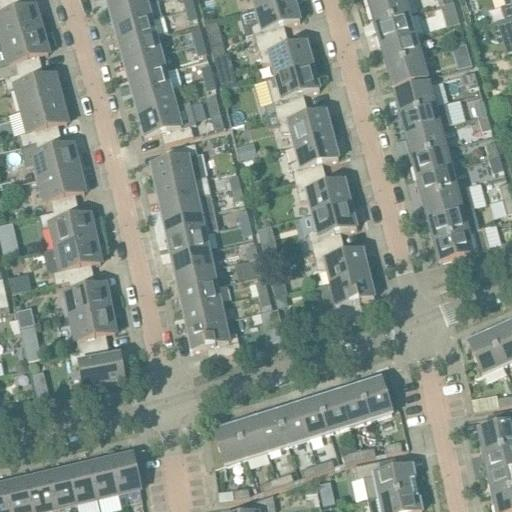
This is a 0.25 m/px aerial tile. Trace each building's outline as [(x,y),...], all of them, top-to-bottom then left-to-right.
[(0,0),(0,10),(22,3),(21,0),(0,0)] [(106,0),(111,16),(147,6),(144,0),(106,0)] [(186,0),(183,1),(186,14),(194,12),(191,0),(186,0)] [(252,0),(256,13),(293,2),(292,0),(252,0)] [(367,0),(370,8),(397,0),(367,0)] [(397,0),(370,8),(376,29),(409,19),(403,0),(397,0)] [(511,0),(501,0),(505,10),(501,11),(505,23),(511,20),(511,0)] [(260,26),(252,31),(253,38),(257,50),(282,43),(279,32),(284,31),(300,26),(293,2),(256,13),(260,26)] [(26,15),(22,3),(0,10),(0,17),(1,22),(0,21),(0,35),(3,46),(42,35),(35,12),(26,15)] [(151,23),(147,6),(111,16),(115,33),(151,23)] [(460,27),(453,6),(441,10),(447,31),(460,27)] [(194,12),(186,14),(189,25),(197,23),(194,12)] [(376,29),(382,50),(415,40),(409,19),(376,29)] [(511,20),(505,23),(497,25),(499,31),(505,29),(507,34),(511,33),(511,32),(511,20)] [(115,33),(120,51),(156,41),(168,37),(164,21),(152,24),(151,23),(115,33)] [(192,36),(195,49),(204,47),(200,34),(192,36)] [(48,58),(42,35),(3,46),(10,69),(15,68),(18,79),(42,72),(39,61),(48,58)] [(457,51),(466,48),(463,39),(454,42),(457,51)] [(382,50),(388,70),(421,61),(415,40),(382,50)] [(120,51),(125,68),(161,58),(156,41),(120,51)] [(282,43),(257,50),(262,68),(272,68),(276,81),(313,71),(306,47),(290,52),(285,53),(282,43)] [(207,58),(204,47),(195,49),(198,60),(207,58)] [(224,49),(211,52),(214,62),(226,58),(224,49)] [(125,68),(130,85),(166,75),(161,58),(125,68)] [(230,59),(215,63),(223,95),(238,91),(230,59)] [(469,60),(455,64),(458,73),(463,72),(472,69),(469,60)] [(427,82),(421,61),(388,70),(394,92),(427,82)] [(201,71),(204,84),(213,82),(209,69),(201,71)] [(276,81),(267,84),(276,118),(301,111),(299,101),(304,99),(320,95),(313,71),(276,81)] [(45,84),(42,72),(18,79),(5,83),(8,95),(16,93),(22,115),(61,104),(55,81),(45,84)] [(130,85),(134,103),(171,93),(166,75),(130,85)] [(470,93),(479,91),(474,76),(466,79),(470,93)] [(216,93),(213,82),(204,84),(207,96),(216,93)] [(395,98),(401,120),(435,111),(429,89),(395,98)] [(134,103),(139,120),(175,110),(171,93),(134,103)] [(67,128),(61,104),(22,115),(28,137),(20,139),(23,151),(36,148),(61,142),(58,130),(67,128)] [(474,108),(478,122),(487,119),(483,105),(474,108)] [(175,110),(139,120),(145,143),(161,138),(164,149),(169,147),(194,141),(191,130),(196,129),(190,106),(175,110)] [(407,141),(440,132),(452,129),(446,108),(435,111),(401,120),(407,141)] [(276,118),(266,121),(269,133),(279,130),(281,137),(291,137),(295,150),(332,140),(326,116),(309,121),(304,122),(301,111),(276,118)] [(483,136),(491,134),(487,119),(478,122),(483,136)] [(446,153),(440,132),(407,141),(412,161),(446,153)] [(299,164),(290,169),(295,187),(320,180),(318,170),(323,169),(339,164),(332,140),(295,150),(299,164)] [(23,151),(21,152),(26,172),(37,170),(40,184),(79,174),(74,156),(73,151),(64,153),(61,142),(36,148),(23,151)] [(491,163),(499,161),(495,146),(486,149),(491,163)] [(202,159),(198,160),(195,148),(170,154),(165,155),(168,166),(152,169),(157,193),(207,181),(202,159)] [(253,149),(239,152),(242,164),(256,160),(253,149)] [(412,161),(418,182),(451,174),(446,153),(412,161)] [(504,175),(499,161),(491,163),(489,164),(493,179),(504,175)] [(85,198),(79,174),(40,184),(46,207),(51,206),(53,217),(78,211),(75,200),(85,198)] [(418,182),(423,203),(457,194),(451,174),(418,182)] [(229,182),(232,194),(240,193),(237,180),(229,182)] [(320,180),(295,187),(300,206),(310,206),(313,219),(351,209),(344,185),(328,190),(323,191),(320,180)] [(161,210),(211,199),(207,181),(157,193),(161,210)] [(503,205),(511,202),(507,188),(499,190),(503,205)] [(469,191),(457,194),(423,203),(429,224),(462,215),(474,212),(469,191)] [(244,205),(240,193),(232,194),(235,207),(244,205)] [(161,210),(165,228),(215,217),(211,199),(161,210)] [(511,217),(511,203),(511,202),(503,205),(507,219),(511,217)] [(317,232),(308,238),(313,256),(338,250),(336,239),(341,238),(357,233),(351,209),(313,219),(317,232)] [(81,223),(78,211),(53,217),(40,220),(43,233),(51,231),(56,253),(95,244),(90,221),(81,223)] [(474,212),(462,215),(429,224),(434,245),(480,233),(474,212)] [(238,217),(241,230),(249,228),(246,215),(238,217)] [(215,217),(165,228),(168,245),(205,237),(219,234),(215,217)] [(252,239),(249,228),(241,230),(244,241),(252,239)] [(480,233),(434,245),(440,267),(466,260),(470,275),(493,266),(484,232),(480,233)] [(168,245),(172,263),(209,255),(205,237),(168,245)] [(95,244),(56,253),(47,255),(47,257),(44,258),(48,277),(51,276),(52,278),(53,277),(56,289),(69,286),(94,281),(91,270),(101,268),(95,244)] [(247,252),(250,265),(258,263),(255,250),(247,252)] [(338,250),(313,256),(318,274),(328,275),(331,288),(369,279),(363,255),(341,260),(338,250)] [(275,266),(278,265),(276,254),(263,258),(266,268),(275,266)] [(176,281),(213,273),(209,255),(172,263),(176,281)] [(262,276),(258,263),(250,265),(251,267),(243,269),(246,280),(262,276)] [(275,266),(266,268),(268,275),(276,273),(275,266)] [(176,281),(180,298),(216,290),(213,273),(176,281)] [(369,279),(331,288),(334,302),(326,307),(331,328),(363,317),(360,307),(374,303),(369,279)] [(96,293),(94,281),(69,286),(71,298),(66,299),(71,323),(111,315),(106,291),(96,293)] [(256,287),(259,299),(267,298),(264,285),(256,287)] [(184,316),(220,308),(216,290),(180,298),(184,316)] [(0,312),(9,311),(6,297),(0,298),(0,312)] [(270,309),(267,298),(259,299),(262,311),(270,309)] [(286,300),(276,303),(278,313),(289,311),(286,300)] [(184,316),(188,333),(224,325),(220,308),(184,316)] [(114,333),(111,315),(71,323),(78,357),(108,352),(106,340),(115,338),(114,333)] [(21,338),(20,333),(18,324),(9,326),(12,340),(21,338)] [(237,338),(227,338),(224,325),(188,333),(193,356),(206,353),(206,355),(215,353),(218,364),(241,357),(237,338)] [(511,336),(509,330),(489,338),(504,371),(511,367),(511,336)] [(22,333),(24,346),(37,344),(34,331),(22,333)] [(281,345),(292,342),(288,331),(278,335),(281,345)] [(504,371),(489,338),(469,348),(484,380),(504,371)] [(108,352),(78,357),(70,359),(72,372),(81,370),(85,393),(124,386),(120,361),(110,363),(108,352)] [(20,364),(16,370),(17,377),(28,374),(26,363),(20,364)] [(381,384),(360,391),(371,425),(392,418),(381,384)] [(371,425),(360,391),(339,397),(350,431),(371,425)] [(47,394),(35,397),(38,409),(50,406),(47,394)] [(339,397),(319,404),(330,438),(350,431),(339,397)] [(511,399),(497,402),(499,412),(511,408),(511,399)] [(330,438),(319,404),(298,410),(309,444),(330,438)] [(298,410),(278,417),(288,451),(309,444),(298,410)] [(479,435),(484,457),(511,450),(511,415),(505,417),(487,420),(490,432),(479,435)] [(288,451),(278,417),(257,423),(268,457),(288,451)] [(257,423),(236,430),(247,464),(268,457),(257,423)] [(247,464),(236,430),(215,437),(226,471),(247,464)] [(385,447),(388,458),(404,455),(401,444),(385,447)] [(375,450),(357,454),(361,464),(377,460),(375,450)] [(511,450),(484,457),(489,478),(511,472),(511,450)] [(353,466),(361,464),(357,454),(350,455),(341,458),(345,469),(353,466)] [(132,460),(111,465),(119,500),(140,495),(132,460)] [(331,462),(316,467),(319,478),(335,472),(331,462)] [(392,464),(354,471),(357,484),(363,483),(368,504),(379,502),(417,494),(412,471),(395,475),(392,464)] [(111,465),(90,470),(98,505),(100,504),(101,511),(120,511),(118,500),(119,500),(111,465)] [(304,483),(319,478),(316,467),(301,472),(304,483)] [(90,470),(68,475),(77,510),(98,505),(90,470)] [(511,472),(489,478),(493,499),(511,495),(511,472)] [(68,475),(47,480),(55,511),(67,511),(77,510),(68,475)] [(291,477),(276,483),(279,492),(294,486),(291,477)] [(55,511),(47,480),(26,485),(32,511),(55,511)] [(260,488),(263,497),(279,492),(276,483),(260,488)] [(32,511),(26,485),(5,490),(10,511),(32,511)] [(330,486),(318,489),(320,496),(332,493),(330,486)] [(10,511),(5,490),(0,491),(0,511),(10,511)] [(233,495),(234,504),(250,502),(249,493),(233,495)] [(379,502),(368,504),(369,511),(421,511),(417,494),(379,502)] [(511,511),(511,495),(493,499),(496,511),(511,511)] [(275,511),(273,501),(274,501),(274,500),(251,508),(250,508),(250,511),(275,511)]
